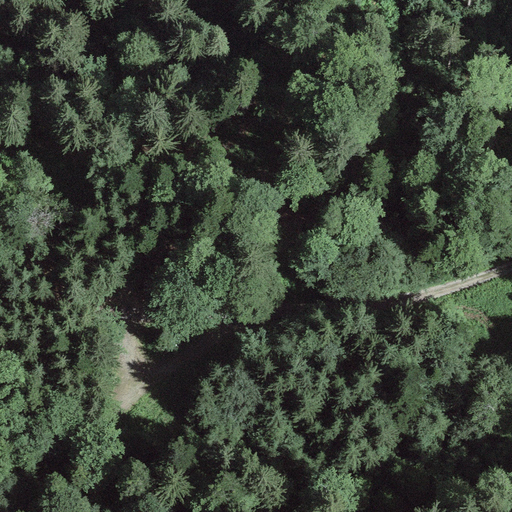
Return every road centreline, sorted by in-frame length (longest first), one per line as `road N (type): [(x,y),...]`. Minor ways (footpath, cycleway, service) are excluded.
road 1 (track): [(138,390),(248,312),(450,294),(511,270)]
road 2 (track): [(0,309),(112,322),(129,347),(138,390)]
road 3 (track): [(6,511),(138,390)]
